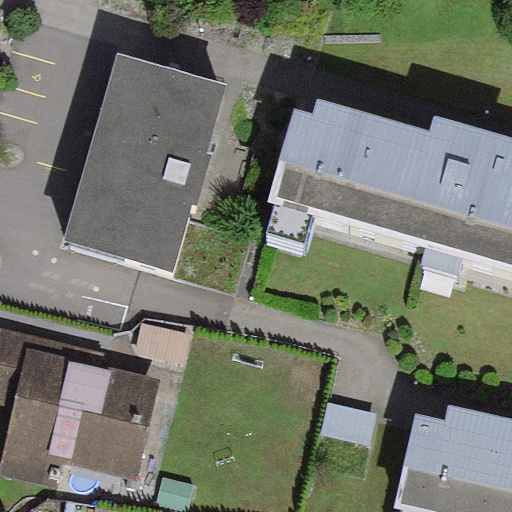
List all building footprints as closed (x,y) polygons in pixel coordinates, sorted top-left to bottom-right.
[(218,98),(110,66),(57,250),(165,281),(218,98)] [(511,195),(289,130),(265,212),(511,284),(511,195)] [(151,332),(148,357),(193,363),(197,338),(151,332)] [(137,395),(0,362),(0,402),(10,405),(0,450),(0,466),(37,475),(42,454),(119,471),(137,395)] [(362,421),(318,408),(308,441),(353,454),(362,421)] [(511,511),(511,456),(407,431),(388,511),(511,511)]
